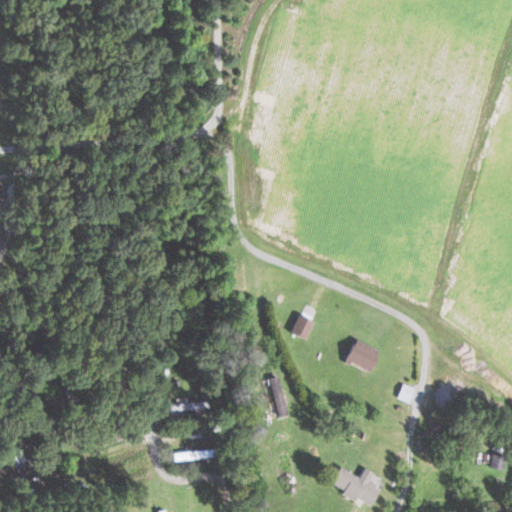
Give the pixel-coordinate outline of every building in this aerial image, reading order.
[(305,339),(312,320),(295,314),(289,334),(305,339)] [(344,361),(369,371),(378,350),(353,340),(344,361)] [(267,379),(277,417),(286,415),(276,376),(267,379)] [(396,398),(408,402),(413,387),(401,383),(396,398)] [(489,468),(502,470),(504,456),(490,455),(489,468)] [(379,488),(367,482),(372,472),(362,467),(357,477),(337,466),(329,483),(341,490),(339,494),(354,501),(356,499),(369,506),(379,488)]
